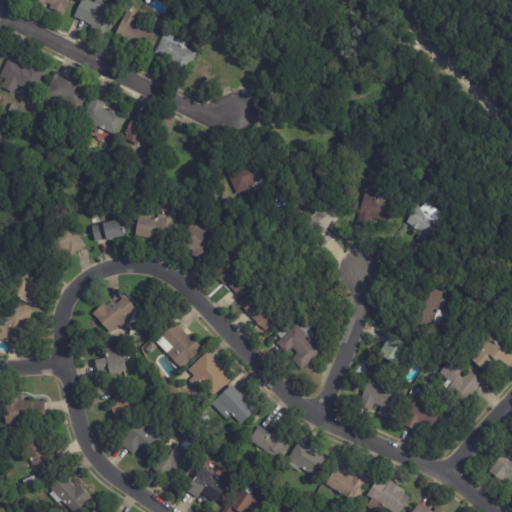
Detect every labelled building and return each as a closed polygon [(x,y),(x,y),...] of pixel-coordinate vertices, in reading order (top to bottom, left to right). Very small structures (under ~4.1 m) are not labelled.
[(70,0),(63,15),(49,8),(51,5),(46,2),(44,6),(32,0),(70,0)] [(103,0),(107,2),(108,1),(120,7),(105,36),(90,28),(91,26),(73,17),(81,0),(88,0),(93,3),(94,0),(103,0)] [(138,15),(134,23),(155,34),(144,56),(132,49),(133,47),(114,37),(127,10),(138,15)] [(166,59),(154,53),(166,30),(175,35),(172,40),(177,43),(180,36),(190,41),(186,48),(196,54),(184,77),(167,68),(170,61),(166,59)] [(8,60),(17,65),(18,62),(26,66),(28,62),(44,70),(33,93),(16,85),(13,93),(1,87),(5,79),(0,76),(0,74),(7,60),(8,60)] [(56,76),(88,92),(79,112),(62,103),(59,110),(52,106),(50,109),(43,106),(44,103),(42,101),(55,75),(56,76)] [(96,96),(106,101),(103,108),(124,119),(115,136),(99,128),(97,133),(87,129),(90,122),(82,119),(94,95),(96,96)] [(12,103),(19,107),(14,117),(7,113),(12,103)] [(136,116),(146,121),(145,122),(166,133),(155,156),(143,151),(147,144),(140,141),(137,145),(125,139),(127,134),(125,133),(134,115),(136,116)] [(0,118),(11,123),(0,148),(0,118)] [(70,145),(76,148),(71,160),(64,157),(66,152),(67,153),(70,145)] [(259,192),(256,186),(236,194),(226,170),(259,157),(271,187),(259,192)] [(375,194),(378,195),(379,192),(395,196),(388,222),(371,218),(369,227),(357,224),(365,191),(375,194)] [(331,226),(326,230),(334,239),(323,247),(303,223),(325,205),(338,221),(331,226)] [(426,245),(417,238),(421,232),(406,223),(417,206),(442,222),(427,245),(426,245)] [(165,241),(135,236),(138,216),(157,219),(158,215),(166,216),(166,219),(171,220),(167,242),(165,241)] [(115,238),(106,240),(105,239),(94,241),(91,227),(122,220),(125,236),(115,238)] [(70,224),(86,246),(71,257),(66,250),(60,254),(48,238),(69,223),(70,224)] [(206,262),(191,255),(193,251),(182,247),(190,226),(223,239),(214,260),(209,258),(208,262),(206,262)] [(240,298),(227,284),(225,286),(212,272),(228,256),(255,284),(240,298)] [(42,270),(35,287),(40,289),(33,306),(9,296),(23,263),(42,270)] [(444,292),(438,313),(444,315),(440,331),(411,323),(419,295),(421,295),(423,287),(444,292)] [(265,332),(244,309),(258,296),(279,319),(265,332)] [(92,314),(104,304),(106,307),(112,301),(116,304),(124,297),(140,315),(132,322),(130,319),(120,328),(119,326),(111,333),(108,329),(106,330),(92,314)] [(28,322),(22,346),(0,340),(0,324),(2,325),(7,304),(31,311),(28,322)] [(176,324),(188,337),(189,335),(203,349),(181,370),(155,342),(175,323),(176,324)] [(293,363),(291,360),(297,354),(292,349),(286,355),(276,344),(281,339),(277,335),(287,326),(291,331),(297,325),(299,328),(304,323),(316,336),(311,340),(321,352),(301,371),(293,363)] [(511,362),(495,382),(468,357),(487,336),(504,352),(507,348),(511,353),(511,362)] [(385,345),(390,338),(405,348),(393,365),(378,355),(385,345)] [(121,349),(126,372),(98,378),(95,361),(107,358),(106,350),(121,347),(121,349)] [(208,355),(231,379),(213,397),(202,386),(197,391),(189,382),(194,377),(188,371),(206,353),(208,355)] [(467,367),(467,368),(460,376),(463,378),(469,371),(482,382),(463,403),(448,389),(452,384),(440,373),(455,357),(467,367)] [(358,364),(377,372),(373,381),(368,379),(366,385),(352,379),(358,364)] [(110,406),(117,403),(109,386),(126,379),(140,413),(117,423),(110,406)] [(379,415),(378,415),(381,407),(374,404),(371,412),(358,406),(369,381),(377,385),(379,379),(391,385),(389,390),(400,395),(390,420),(379,415)] [(232,387),(245,400),(246,399),(256,410),(240,425),(231,416),(226,421),(211,405),(231,386),(232,387)] [(18,402),(44,401),(45,419),(19,421),(19,425),(4,426),(3,406),(5,406),(5,400),(18,399),(18,402)] [(414,431),(404,427),(414,400),(441,411),(433,429),(419,424),(416,431),(414,431)] [(149,457),(139,449),(133,456),(119,444),(142,416),(157,428),(152,433),(162,442),(149,457)] [(200,418),(208,416),(209,422),(202,424),(200,418)] [(260,428),(271,436),(275,430),(292,441),(278,461),(264,452),(261,456),(254,451),(258,447),(249,441),(259,427),(260,428)] [(49,452),(55,464),(32,475),(26,464),(33,461),(25,445),(42,437),(49,452)] [(300,443),(329,461),(318,479),(302,470),(299,474),(285,465),(299,442),(300,443)] [(177,467),(174,465),(165,478),(153,470),(163,454),(168,458),(177,444),(199,459),(188,475),(177,467)] [(497,479),(489,472),(507,450),(511,454),(511,484),(506,480),(503,484),(497,479)] [(202,469),(226,486),(214,504),(201,494),(197,499),(186,491),(202,468),(202,469)] [(360,470),(373,479),(356,505),(340,495),(338,498),(323,489),(336,468),(342,471),(343,470),(353,477),(358,469),(360,470)] [(63,477),(75,489),(79,484),(92,498),(78,511),(70,511),(62,504),(59,507),(49,495),(52,492),(49,489),(63,476),(63,477)] [(379,478),(388,484),(389,483),(405,492),(404,495),(410,498),(401,511),(390,511),(385,509),(383,511),(374,511),(367,508),(371,500),(367,497),(378,478),(379,478)] [(222,511),(238,488),(244,492),(248,486),(253,490),(249,496),(253,498),(252,499),(260,505),(255,511),(222,511)] [(420,504),(431,511),(433,511),(437,508),(443,511),(413,511),(419,503),(420,504)]
